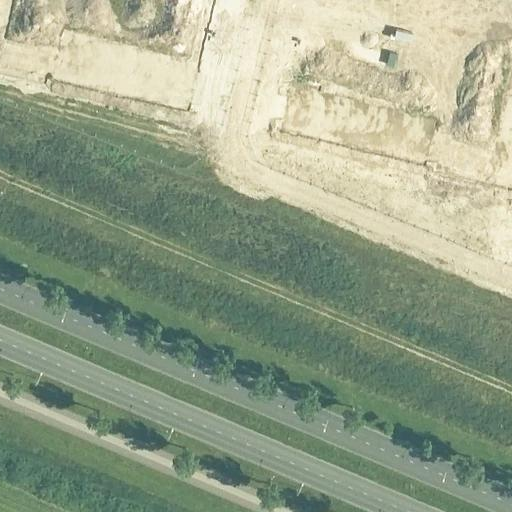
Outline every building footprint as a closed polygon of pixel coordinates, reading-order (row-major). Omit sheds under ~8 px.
[(86,0),(83,12),(94,14),(97,3),(86,0)] [(187,0),(186,8),(197,10),(199,0),(187,0)] [(463,0),(455,0),(453,10),(464,12),(467,1),(463,0)] [(467,1),(464,12),(475,15),(478,3),(467,1)] [(0,3),(0,25),(5,27),(10,6),(0,3)] [(48,3),(46,14),(57,17),(60,6),(48,3)] [(97,3),(94,14),(105,17),(107,5),(97,3)] [(499,8),(496,20),(507,23),(510,11),(499,8)] [(128,10),(126,22),(137,25),(139,13),(128,10)] [(139,13),(137,25),(147,27),(150,15),(139,13)] [(46,14),(43,25),(55,28),(57,17),(46,14)] [(171,20),(169,32),(179,35),(182,23),(171,20)] [(182,23),(179,35),(190,37),(193,25),(182,23)] [(66,35),(56,77),(78,83),(88,40),(66,35)] [(88,40),(78,83),(99,88),(109,45),(88,40)] [(109,45),(99,88),(121,93),(131,50),(109,45)] [(38,46),(36,57),(47,60),(50,49),(38,46)] [(131,50),(121,93),(142,98),(152,55),(131,50)] [(152,55),(142,98),(163,103),(173,60),(152,55)] [(465,55),(463,66),(475,69),(477,58),(465,55)] [(36,57),(33,68),(45,70),(47,60),(36,57)] [(173,60),(163,103),(186,108),(195,65),(173,60)] [(309,61),(307,72),(317,75),(320,63),(309,61)] [(320,63),(317,75),(328,77),(331,66),(320,63)] [(463,66),(460,77),(472,80),(475,69),(463,66)] [(349,70),(346,82),(357,84),(360,72),(349,70)] [(360,72),(357,84),(368,87),(370,75),(360,72)] [(388,79),(385,91),(396,93),(399,82),(388,79)] [(399,82),(396,93),(407,96),(410,84),(399,82)] [(419,86),(416,98),(427,101),(430,89),(419,86)] [(292,93),(283,130),(303,135),(312,98),(292,93)] [(312,98),(303,135),(323,139),(332,103),(312,98)] [(455,98),(453,109),(465,111),(467,101),(455,98)] [(511,99),(507,99),(502,120),(511,122),(511,99)] [(332,103),(323,139),(343,144),(351,107),(332,103)] [(351,107),(343,144),(363,148),(371,112),(351,107)] [(453,109),(450,120),(462,122),(465,111),(453,109)] [(371,112),(363,148),(382,153),(391,117),(371,112)] [(391,117),(382,153),(402,158),(410,121),(391,117)] [(511,122),(502,120),(497,142),(511,145),(511,122)] [(410,121),(402,158),(423,162),(431,126),(410,121)] [(446,139),(443,150),(455,153),(457,142),(446,139)] [(511,145),(497,142),(496,142),(502,144),(498,163),(511,165),(511,145)] [(443,150),(441,161),(452,163),(455,153),(443,150)] [(511,165),(498,163),(493,183),(511,187),(511,165)]
